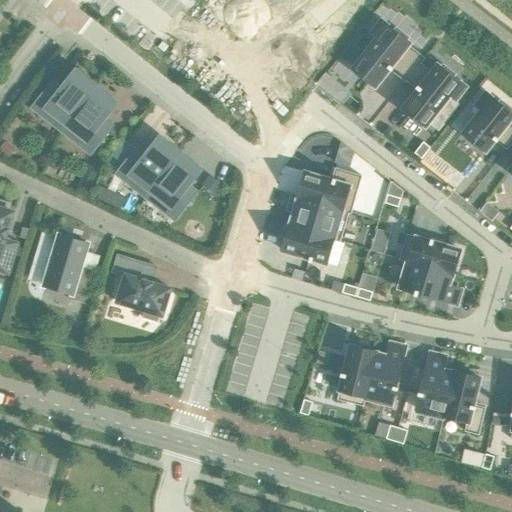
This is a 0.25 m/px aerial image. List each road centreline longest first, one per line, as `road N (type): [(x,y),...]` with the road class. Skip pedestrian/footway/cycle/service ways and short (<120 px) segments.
road 1 (residential): [(503,250),(323,111),(266,169)]
road 2 (residential): [(266,169),(64,6)]
road 3 (residential): [(229,279),(480,337)]
road 4 (residential): [(0,172),(229,279)]
road 5 (tertiary): [(185,443),(410,511)]
road 6 (tertiary): [(0,388),(185,443)]
road 7 (residential): [(185,443),(229,279)]
